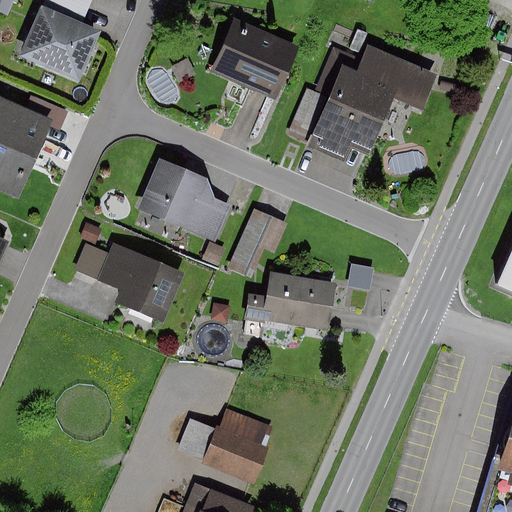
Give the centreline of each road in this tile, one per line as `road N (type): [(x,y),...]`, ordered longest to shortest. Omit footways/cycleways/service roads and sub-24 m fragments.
road 1 (residential): [(111,103),(453,246)]
road 2 (residential): [(111,103),(0,348)]
road 3 (primary): [(341,511),(421,324)]
road 4 (primary): [(453,246),(511,116)]
